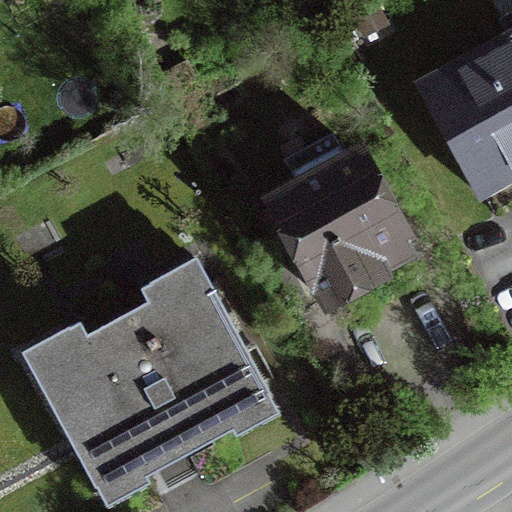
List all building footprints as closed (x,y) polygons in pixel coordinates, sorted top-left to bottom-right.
[(511,16),(499,23),(509,41),(419,90),(469,180),(511,156),(511,16)] [(158,80),(167,100),(196,83),(186,66),(158,80)] [(224,137),(196,83),(167,100),(196,152),(224,137)] [(412,258),(356,156),(269,203),(325,305),(412,258)] [(134,466),(141,479),(233,430),(225,416),(265,395),(193,262),(149,286),(157,301),(75,345),(67,331),(21,356),(94,488),(134,466)]
